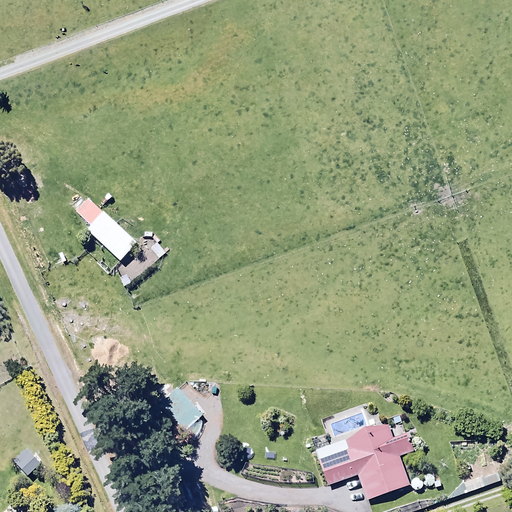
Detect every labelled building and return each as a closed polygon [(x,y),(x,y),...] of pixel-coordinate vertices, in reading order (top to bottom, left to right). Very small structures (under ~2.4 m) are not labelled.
[(135,242),(102,211),(85,229),(118,260),(135,242)] [(200,414),(176,388),(157,405),(181,431),(200,414)] [(389,440),(383,423),(313,449),(326,484),(356,474),(365,499),(406,484),(396,455),(410,450),(404,435),(389,440)] [(37,463),(24,449),(10,461),(23,476),(37,463)] [(425,485),(426,486),(428,487),(430,487),(431,487),(433,486),(434,486),(435,485),(436,484),(437,483),(437,481),(438,480),(438,479),(438,477),(437,476),(437,475),(436,473),(435,472),(434,472),(432,471),(431,471),(429,471),(428,471),(427,471),(425,472),(424,473),(423,474),(423,475),(422,476),(422,478),(422,479),(422,480),(422,482),(423,483),(424,484),(425,485)] [(409,490),(410,491),(412,492),(413,492),(414,492),(416,492),(417,492),(418,491),(420,490),(421,489),(421,488),(422,487),(422,485),(422,484),(422,483),(422,481),(421,480),(420,479),(419,478),(418,477),(417,476),(415,476),(414,476),(413,476),(411,477),(410,477),(409,478),(408,479),(407,480),(407,482),(406,483),(406,484),(406,486),(407,487),(407,488),(408,489),(409,490)]
